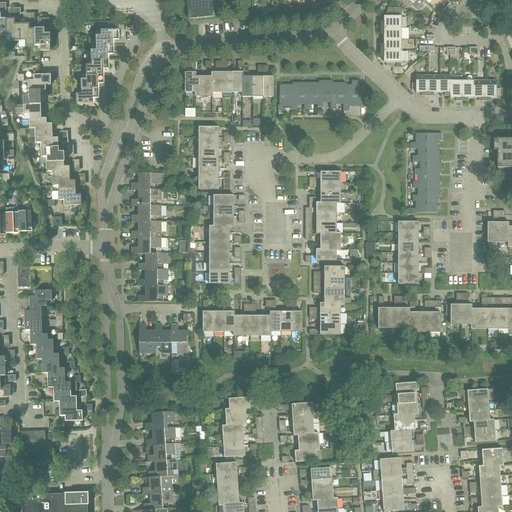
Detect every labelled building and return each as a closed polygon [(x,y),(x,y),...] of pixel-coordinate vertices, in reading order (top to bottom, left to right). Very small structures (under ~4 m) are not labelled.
[(214,6),(230,5),(229,0),(187,0),(190,20),(215,18),(214,6)] [(425,1),(424,0),(404,0),(403,1),(409,7),(412,4),(417,9),(425,1)] [(450,4),(447,7),(452,12),(455,9),(450,4)] [(449,15),(452,12),(447,7),(444,10),(449,15)] [(382,29),(402,29),(402,17),(394,17),(394,13),(387,13),(387,22),(385,22),(385,21),(384,21),(384,22),(382,22),(382,29)] [(14,19),(4,20),(4,37),(4,38),(5,40),(7,41),(9,42),(19,42),(19,24),(14,25),(14,19)] [(19,24),(19,42),(24,42),(24,47),(34,47),(33,30),(28,30),(28,24),(19,24)] [(33,30),(34,47),(38,46),(39,52),(49,52),(48,34),(43,35),(43,29),(33,30)] [(387,40),(402,40),(402,29),(382,29),(382,35),(384,35),(384,36),(385,36),(385,35),(387,35),(387,40)] [(97,37),(97,46),(115,46),(114,41),(120,41),(119,31),(102,31),(102,36),(97,37)] [(381,51),(402,51),(402,40),(387,40),(387,45),(385,45),(385,44),(384,44),(384,45),(381,45),(381,51)] [(115,46),(97,46),(97,51),(92,51),(92,61),(110,60),(109,56),(115,55),(115,46)] [(402,51),(381,51),(381,58),(384,58),(385,58),(387,58),(387,67),(394,67),(394,63),(402,63),(402,51)] [(87,66),(87,75),(105,75),(104,70),(110,70),(110,60),(92,61),(92,66),(87,66)] [(202,87),(202,77),(197,77),(197,73),(185,73),(185,93),(195,93),(196,93),(196,87),(202,87)] [(212,93),(213,93),(222,93),(222,73),(212,73),(212,77),(212,93)] [(222,73),(222,93),(233,93),(233,73),(222,73)] [(233,73),(233,93),(242,93),(243,93),(243,77),(243,73),(233,73)] [(82,80),(82,90),(100,90),(99,85),(105,85),(105,75),(87,75),(88,80),(82,80)] [(50,86),(50,76),(32,76),(33,82),(27,82),(28,91),(39,91),(39,92),(45,91),(44,86),(50,86)] [(428,97),(428,76),(416,76),(416,84),(412,84),(412,91),(422,91),(422,97),(428,97)] [(440,76),(428,76),(428,97),(435,97),(435,92),(440,92),(440,76)] [(451,97),(451,82),(451,76),(440,76),(440,92),(445,92),(445,97),(451,97)] [(212,77),(202,77),(202,87),(196,87),(196,93),(195,93),(195,97),(213,97),(213,93),(212,93),(212,77)] [(243,93),(242,93),(242,97),(253,97),(253,77),(243,77),(243,93)] [(253,77),(253,97),(263,97),(263,77),(253,77)] [(263,77),(263,97),(274,97),(274,77),(263,77)] [(346,84),(346,103),(346,107),(344,107),(344,112),(350,112),(350,105),(358,105),(358,108),(367,108),(367,94),(359,94),(359,81),(352,81),(352,86),(346,86),(346,84)] [(318,84),(318,103),(318,108),(323,108),(323,101),(332,101),(332,82),(319,82),(319,84),(318,84)] [(332,82),(332,101),(332,105),(331,105),(331,110),(337,110),(337,103),(346,103),(346,84),(333,84),(333,82),(332,82)] [(456,102),(462,102),(462,82),(451,82),(451,97),(456,97),(456,102)] [(474,82),(462,82),(462,102),(469,102),(469,97),(474,97),(474,82)] [(479,102),(485,102),(485,82),(474,82),(474,97),(479,97),(479,102)] [(497,82),(485,82),(485,102),(492,102),(492,97),(501,97),(501,89),(497,89),(497,82)] [(292,86),(292,105),(292,110),(297,110),(297,103),(306,103),(306,84),(293,84),(293,86),(292,86)] [(306,84),(306,103),(306,105),(305,105),(305,110),(310,110),(310,103),(318,103),(318,84),(306,84)] [(280,107),(278,107),(278,112),(284,112),(284,105),(292,105),(292,86),(280,86),(280,107)] [(100,90),(82,90),(83,95),(77,95),(78,105),(95,104),(95,99),(100,99),(100,90)] [(39,91),(28,91),(28,96),(22,96),(23,106),(40,105),(39,92),(39,91)] [(23,106),(23,113),(23,116),(28,115),(28,120),(40,120),(40,119),(40,105),(23,106)] [(40,120),(28,120),(29,130),(34,130),(34,135),(51,134),(51,125),(46,125),(46,119),(40,119),(40,120)] [(220,128),(199,128),(199,138),(220,138),(220,128)] [(40,149),(57,148),(57,139),(51,139),(51,134),(34,135),(34,144),(40,144),(40,149)] [(442,135),(418,135),(418,144),(411,144),(411,150),(417,150),(417,148),(420,148),(440,148),(438,148),(438,141),(442,141),(442,135)] [(220,149),(220,138),(199,138),(199,149),(220,149)] [(511,139),(495,140),(495,151),(498,151),(498,169),(499,169),(499,168),(511,168),(511,139)] [(46,163),(63,162),(63,153),(57,153),(57,148),(40,149),(40,158),(45,158),(46,163)] [(419,161),(422,161),(441,161),(440,161),(440,148),(420,148),(420,157),(413,157),(413,163),(419,163),(419,161)] [(220,159),(220,149),(199,149),(199,159),(220,159)] [(220,169),(220,159),(199,159),(199,169),(220,169)] [(441,174),(441,161),(422,161),(422,170),(415,170),(415,176),(420,176),(439,176),(439,174),(441,174)] [(63,162),(46,163),(46,173),(51,172),(52,177),(69,176),(69,167),(63,167),(63,162)] [(220,179),(220,169),(199,169),(199,179),(220,179)] [(321,173),(321,183),(341,183),(341,173),(321,173)] [(161,174),(140,174),(140,184),(133,184),(133,191),(140,191),(157,190),(157,185),(161,185),(161,174)] [(69,176),(52,177),(52,187),(57,187),(57,191),(75,191),(74,181),(69,181),(69,176)] [(439,187),(439,176),(420,176),(420,183),(413,183),(413,189),(418,189),(418,187),(420,187),(439,187)] [(220,190),(220,179),(199,179),(199,190),(220,190)] [(341,194),(341,183),(321,183),(321,194),(341,194)] [(413,202),(418,202),(437,202),(437,200),(439,200),(439,187),(420,187),(420,196),(413,196),(413,202)] [(133,207),(140,207),(157,207),(157,201),(161,201),(161,190),(157,190),(140,191),(140,200),(133,200),(133,207)] [(75,191),(57,191),(58,201),(63,201),(63,206),(80,206),(80,195),(75,196),(75,191)] [(341,204),(341,194),(321,194),(321,203),(337,204),(341,204)] [(235,196),(231,196),(214,196),(214,207),(235,207),(235,196)] [(437,214),(437,202),(418,202),(418,209),(411,209),(411,215),(416,215),(416,213),(437,214)] [(337,215),(337,204),(321,203),(317,203),(317,213),(337,215)] [(18,229),(18,232),(30,232),(30,233),(31,233),(30,206),(25,206),(26,212),(18,213),(17,213),(18,229)] [(156,223),(157,222),(157,217),(161,217),(161,207),(157,207),(140,207),(140,216),(133,216),(133,223),(140,223),(156,223)] [(214,207),(214,218),(235,218),(235,207),(214,207)] [(5,230),(5,231),(5,234),(17,234),(17,235),(18,235),(18,232),(18,229),(17,213),(18,213),(17,208),(13,208),(13,209),(5,209),(5,230)] [(337,225),(337,215),(317,213),(317,224),(337,225)] [(235,228),(235,218),(214,218),(214,226),(214,227),(221,227),(221,233),(230,233),(230,228),(235,228)] [(133,239),(140,239),(157,239),(157,233),(162,233),(162,222),(157,222),(156,223),(140,223),(140,232),(133,232),(133,239)] [(399,233),(419,233),(419,223),(399,223),(399,233)] [(488,223),(488,243),(499,243),(499,223),(488,223)] [(509,223),(499,223),(499,243),(508,243),(508,247),(511,247),(511,240),(511,226),(509,227),(509,223)] [(337,234),(337,225),(317,224),(317,235),(320,235),(320,236),(341,236),(341,234),(337,234)] [(230,243),(230,233),(221,233),(221,227),(214,227),(214,226),(210,226),(210,243),(230,243)] [(419,233),(399,233),(399,243),(419,243),(419,233)] [(320,236),(320,246),(341,246),(341,236),(320,236)] [(133,255),(147,255),(157,255),(157,249),(162,249),(162,239),(157,239),(140,239),(140,248),(133,248),(133,255)] [(210,243),(210,254),(230,253),(230,243),(210,243)] [(419,243),(399,243),(399,254),(419,254),(419,243)] [(341,251),(341,246),(320,246),(320,250),(317,250),(317,261),(337,261),(337,251),(341,251)] [(230,264),(230,253),(210,254),(210,264),(230,264)] [(419,254),(399,254),(399,264),(419,264),(419,254)] [(147,271),(164,271),(164,265),(169,265),(169,255),(157,255),(147,255),(147,265),(140,265),(140,271),(147,271)] [(210,264),(210,274),(230,274),(230,264),(210,264)] [(399,264),(399,274),(419,274),(419,264),(399,264)] [(345,267),(325,267),(325,279),(345,279),(345,267)] [(140,287),(147,287),(164,287),(164,281),(168,281),(168,271),(164,271),(147,271),(147,281),(140,281),(140,287)] [(230,285),(230,274),(210,274),(210,285),(230,285)] [(419,285),(419,274),(399,274),(399,285),(419,285)] [(345,279),(325,279),(325,290),(345,290),(345,279)] [(139,303),(164,303),(164,297),(168,297),(168,287),(164,287),(147,287),(147,297),(139,297),(139,303)] [(345,290),(325,290),(324,301),(345,302),(345,290)] [(40,307),(45,307),(45,302),(51,302),(50,291),(33,292),(33,297),(28,298),(28,307),(40,307)] [(345,302),(324,301),(324,304),(320,304),(320,313),(341,313),(341,305),(345,305),(345,302)] [(451,326),(462,326),(462,305),(451,305),(451,326)] [(478,319),(478,309),(473,309),(473,305),(462,305),(462,326),(472,326),(472,330),(472,319),(478,319)] [(23,322),(40,321),(40,307),(28,307),(28,312),(23,312),(23,322)] [(379,329),(389,329),(389,308),(379,308),(379,329)] [(400,308),(389,308),(389,329),(400,329),(400,308)] [(409,333),(410,333),(410,308),(400,308),(400,329),(409,329),(409,333)] [(410,308),(410,333),(420,333),(420,313),(410,313),(410,308)] [(472,330),(488,330),(488,309),(478,309),(478,319),(472,319),(472,330)] [(488,309),(488,330),(498,330),(498,309),(488,309)] [(498,309),(498,330),(509,330),(509,309),(498,309)] [(203,332),(214,332),(214,312),(203,312),(203,332)] [(224,312),(214,312),(214,332),(224,332),(224,312)] [(224,332),(234,332),(234,326),(241,326),(241,316),(235,316),(235,312),(224,312),(224,332)] [(270,312),(270,316),(272,316),(271,337),(272,337),(272,333),(281,333),(281,312),(270,312)] [(291,312),(281,312),(281,333),(291,333),(291,312)] [(302,333),(302,312),(291,312),(291,333),(302,333)] [(341,313),(320,313),(320,324),(341,324),(341,313)] [(430,313),(420,313),(420,333),(430,333),(430,313)] [(441,313),(430,313),(430,333),(441,333),(441,313)] [(251,337),(251,316),(241,316),(241,326),(234,326),(234,332),(234,337),(251,337)] [(261,316),(251,316),(251,337),(261,337),(261,316)] [(272,316),(270,316),(261,316),(261,337),(271,337),(272,316)] [(40,321),(23,322),(24,331),(29,331),(29,336),(41,336),(41,335),(40,321)] [(320,324),(320,335),(341,335),(341,324),(320,324)] [(156,354),(156,349),(156,333),(156,332),(146,332),(146,325),(140,325),(140,349),(146,349),(146,354),(156,354)] [(173,354),(173,349),(172,349),(172,333),(172,332),(162,332),(162,325),(156,325),(156,332),(156,333),(156,349),(162,349),(162,354),(173,354)] [(172,325),(172,332),(172,333),(172,349),(173,349),(178,349),(178,354),(188,354),(188,332),(178,332),(178,325),(172,325)] [(41,336),(29,336),(29,346),(35,346),(35,351),(52,350),(52,341),(46,341),(46,335),(41,335),(41,336)] [(52,350),(35,351),(35,360),(41,360),(41,365),(58,364),(58,355),(52,355),(52,350)] [(58,364),(41,365),(41,374),(46,374),(47,379),(64,378),(63,369),(58,369),(58,364)] [(64,378),(47,379),(47,389),(52,388),(52,393),(70,393),(69,383),(64,383),(64,378)] [(263,390),(262,383),(250,383),(250,391),(263,390)] [(396,384),(397,395),(417,393),(417,383),(396,384)] [(9,386),(0,385),(0,391),(3,391),(3,397),(10,397),(10,391),(9,386)] [(469,402),(489,400),(488,390),(468,391),(469,402)] [(70,393),(52,393),(53,403),(58,403),(58,407),(75,407),(75,397),(70,398),(70,393)] [(398,405),(418,404),(417,393),(397,395),(398,405)] [(229,399),(230,409),(236,409),(236,416),(247,415),(246,409),(251,409),(250,398),(229,399)] [(490,411),(489,400),(469,402),(469,412),(490,411)] [(293,415),(313,414),(313,403),(292,405),(293,415)] [(394,415),(394,418),(415,416),(415,415),(419,415),(418,404),(398,405),(398,415),(394,415)] [(75,407),(58,407),(59,417),(64,417),(64,422),(81,422),(81,412),(76,412),(75,407)] [(248,425),(247,415),(236,416),(236,409),(230,409),(226,410),(227,426),(243,425),(243,426),(248,425)] [(490,420),(490,411),(469,412),(470,423),(474,422),(495,421),(495,420),(490,420)] [(170,429),(170,423),(175,423),(174,412),(152,414),(153,424),(146,424),(146,431),(153,431),(153,430),(170,429)] [(313,414),(293,415),(294,426),(314,425),(313,414)] [(394,418),(395,431),(416,430),(415,416),(394,418)] [(495,431),(495,421),(474,422),(475,433),(495,431)] [(244,435),(243,426),(243,425),(227,426),(223,426),(224,436),(244,435)] [(314,425),(294,426),(294,436),(298,436),(298,435),(315,434),(314,425)] [(0,450),(5,451),(5,445),(10,445),(10,428),(0,428),(0,450)] [(172,445),(171,444),(171,439),(176,439),(175,428),(170,429),(153,430),(153,431),(154,440),(147,440),(147,447),(154,447),(155,446),(172,445)] [(416,431),(416,430),(395,431),(391,432),(392,442),(412,441),(412,431),(416,431)] [(496,441),(495,431),(475,433),(476,443),(496,441)] [(298,435),(298,436),(299,446),(310,445),(310,451),(316,451),(320,451),(319,433),(315,434),(298,435)] [(245,445),(244,435),(224,436),(224,447),(245,445)] [(412,441),(392,442),(393,453),(413,452),(412,441)] [(173,461),(172,455),(177,455),(176,444),(171,444),(172,445),(155,446),(154,447),(155,456),(148,456),(149,463),(156,462),(173,461)] [(245,456),(245,445),(224,447),(225,458),(245,456)] [(295,451),(296,463),(317,461),(316,451),(310,451),(310,445),(299,446),(300,451),(295,451)] [(483,450),(483,464),(504,462),(503,449),(483,450)] [(381,460),(381,470),(402,469),(401,458),(381,460)] [(172,477),(174,477),(173,471),(178,471),(177,460),(173,461),(156,462),(156,472),(149,472),(150,479),(172,477)] [(504,466),(504,462),(483,464),(484,466),(479,467),(480,477),(501,475),(500,466),(504,466)] [(216,464),(217,475),(238,474),(237,463),(216,464)] [(311,470),(312,481),(320,480),(332,479),(332,468),(311,470)] [(403,479),(402,469),(381,470),(382,481),(403,479)] [(238,484),(238,474),(217,475),(218,485),(238,484)] [(501,484),(501,475),(480,477),(481,486),(501,484)] [(151,495),(168,493),(168,488),(172,488),(172,477),(150,479),(150,488),(143,489),(144,495),(151,495)] [(332,479),(320,480),(312,481),(313,491),(333,489),(332,479)] [(403,490),(403,479),(382,481),(383,491),(403,490)] [(239,494),(238,484),(218,485),(219,496),(239,494)] [(502,494),(501,484),(481,486),(482,496),(502,494)] [(313,501),(318,501),(318,500),(320,500),(338,499),(338,498),(334,499),(333,489),(313,491),(313,501)] [(404,500),(403,490),(383,491),(384,502),(404,500)] [(167,509),(167,510),(169,510),(169,504),(174,503),(173,493),(168,493),(151,495),(151,504),(144,505),(145,511),(167,509)] [(20,511),(86,511),(86,505),(86,494),(20,496),(20,511)] [(240,504),(239,494),(219,496),(219,506),(224,506),(224,505),(240,504)] [(503,505),(502,494),(482,496),(482,506),(503,505)] [(338,499),(320,500),(318,500),(318,501),(318,510),(320,510),(339,509),(338,499)] [(384,511),(405,510),(411,510),(410,505),(404,505),(404,500),(384,502),(384,511)] [(224,505),(224,506),(224,511),(244,511),(244,503),(240,504),(224,505)]
